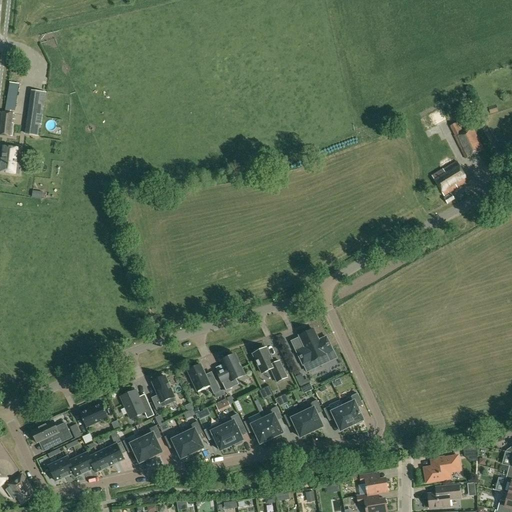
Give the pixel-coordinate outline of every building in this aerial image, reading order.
[(42,125),(47,92),(33,90),(27,134),(38,136),(40,124),(42,125)] [(17,103),(8,101),(8,109),(16,111),(17,103)] [(450,126),(455,135),(454,136),(460,148),(461,148),(461,150),(466,159),(484,149),(472,126),(463,131),(458,122),(455,116),(462,113),(456,101),(419,119),(425,131),(447,120),(450,126)] [(13,136),(15,114),(11,113),(11,112),(3,112),(1,112),(0,112),(0,135),(1,135),(9,136),(11,136),(13,136)] [(20,163),(22,148),(0,146),(0,147),(0,172),(20,175),(21,163),(20,163)] [(458,187),(469,181),(457,162),(444,170),(444,169),(433,176),(445,196),(458,188),(458,187)] [(32,197),(42,199),(43,192),(33,191),(32,195),(32,197)] [(448,204),(455,199),(451,193),(444,198),(448,204)] [(324,351),(331,348),(326,337),(319,340),(314,330),(299,336),(300,337),(304,347),(296,351),(303,366),(304,365),(307,372),(321,365),(318,358),(326,355),(324,351)] [(256,353),(253,354),(262,374),(271,370),(277,383),(287,378),(280,361),(274,364),(266,348),(263,349),(262,347),(254,351),(256,353)] [(224,369),(218,372),(217,372),(219,377),(226,391),(239,385),(237,379),(245,375),(235,355),(233,356),(230,357),(225,359),(225,360),(222,361),(225,368),(224,369)] [(201,365),(188,371),(197,392),(210,386),(214,395),(215,395),(216,398),(222,396),(220,392),(221,392),(213,375),(207,378),(201,365)] [(154,381),(152,382),(158,395),(152,398),(157,410),(177,402),(165,376),(160,379),(160,377),(154,380),(154,381)] [(341,378),(334,382),(337,387),(344,383),(341,378)] [(127,395),(121,397),(131,419),(145,413),(148,418),(154,415),(149,404),(143,407),(136,391),(133,392),(132,390),(126,392),(127,395)] [(341,403),(343,407),(352,426),(357,424),(357,425),(363,423),(362,421),(364,421),(358,408),(363,405),(358,394),(352,396),(352,397),(341,403)] [(229,398),(217,403),(221,412),(233,407),(229,398)] [(301,409),(312,433),(323,427),(317,414),(322,412),(317,400),(312,403),(312,404),(301,409)] [(108,418),(102,403),(80,413),(86,428),(108,418)] [(263,420),(272,439),(283,434),(277,421),(282,418),(277,407),(272,409),(272,410),(260,415),(263,420)] [(330,407),(324,410),(329,421),(335,419),(341,431),(352,426),(343,407),(332,412),(330,407)] [(301,438),(312,433),(301,409),(290,414),(289,414),(284,416),(289,427),(294,425),(301,438)] [(238,415),(221,423),(232,446),(235,444),(236,446),(243,443),(242,441),(243,440),(241,437),(237,428),(243,425),(238,415)] [(261,444),(272,439),(263,420),(252,425),(249,420),(244,423),(249,434),(254,431),(261,444)] [(50,449),(72,438),(65,423),(57,427),(54,421),(32,432),(34,436),(33,437),(36,442),(37,442),(38,443),(45,440),(50,449)] [(183,435),(193,454),(204,449),(198,436),(203,433),(198,422),(192,424),(193,425),(181,430),(183,435)] [(221,451),(232,446),(221,423),(204,431),(209,441),(214,438),(221,451)] [(142,438),(151,458),(163,453),(156,440),(162,437),(156,426),(146,431),(148,435),(142,438)] [(183,435),(172,440),(169,433),(164,436),(170,449),(175,446),(181,459),(183,459),(183,460),(189,457),(188,456),(193,454),(183,435)] [(90,434),(82,437),(86,444),(93,441),(90,434)] [(134,451),(140,464),(151,458),(142,438),(130,443),(129,439),(123,442),(128,453),(134,451)] [(108,450),(115,464),(124,460),(122,455),(126,453),(122,443),(108,450)] [(99,454),(105,469),(114,464),(108,450),(99,454)] [(78,458),(85,473),(94,469),(90,458),(88,454),(78,458)] [(96,473),(105,469),(99,454),(90,458),(94,469),(96,473)] [(425,469),(427,483),(450,479),(449,472),(460,470),(458,456),(445,458),(445,457),(437,458),(438,460),(435,460),(436,467),(425,469)] [(58,462),(65,477),(74,473),(70,462),(68,458),(58,462)] [(76,477),(85,473),(78,458),(70,462),(74,473),(76,477)] [(56,482),(65,477),(58,462),(49,467),(56,482)] [(368,495),(357,497),(358,497),(388,492),(386,479),(381,480),(380,473),(360,476),(361,484),(366,483),(367,487),(366,488),(366,490),(367,490),(368,495)] [(22,476),(10,485),(22,503),(35,494),(22,476)] [(450,499),(461,498),(459,485),(436,488),(437,494),(429,494),(430,509),(450,507),(450,499)] [(387,511),(386,499),(376,501),(375,494),(388,492),(358,497),(359,504),(365,503),(366,511),(387,511)] [(511,493),(509,493),(506,502),(500,500),(498,510),(504,511),(510,511),(511,508),(511,493)]
